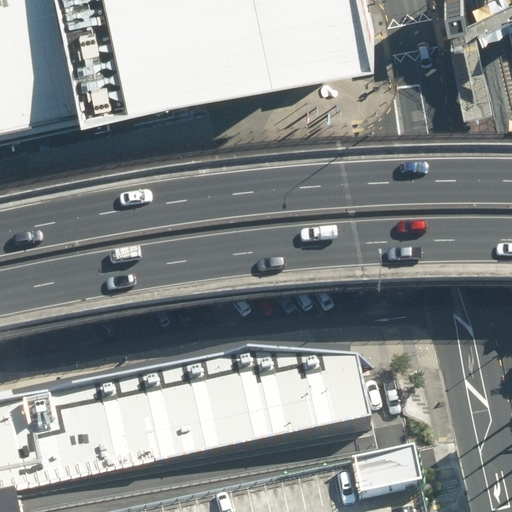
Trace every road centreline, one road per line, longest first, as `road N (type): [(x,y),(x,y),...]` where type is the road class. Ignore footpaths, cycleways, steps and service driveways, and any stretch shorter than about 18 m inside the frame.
road 1 (primary): [(511,261),(249,265),(0,312)]
road 2 (primary): [(0,250),(175,214),(294,202),(511,203)]
